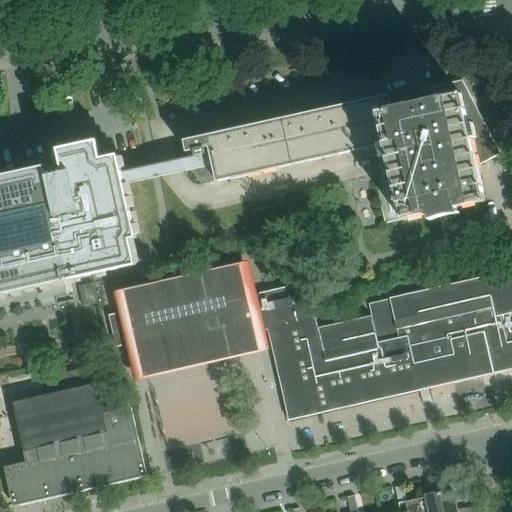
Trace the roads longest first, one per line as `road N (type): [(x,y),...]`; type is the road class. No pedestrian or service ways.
road 1 (residential): [(0,46),(511,0)]
road 2 (residential): [(170,511),(470,443),(490,448),(505,465),(511,498)]
